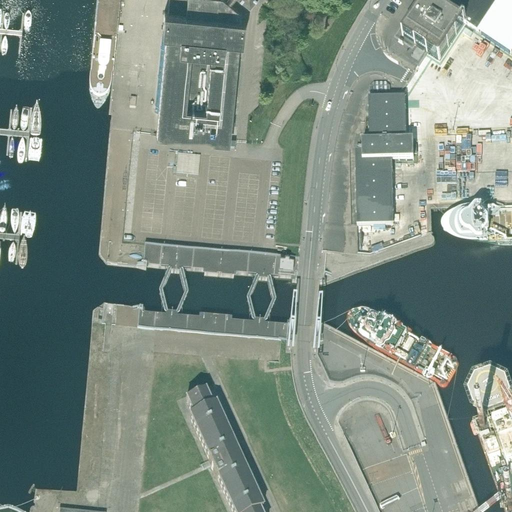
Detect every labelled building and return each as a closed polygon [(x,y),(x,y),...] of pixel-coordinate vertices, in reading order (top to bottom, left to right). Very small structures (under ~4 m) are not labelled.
[(156,135),(182,137),(229,142),(229,141),(239,41),(242,41),(242,38),(243,38),(244,26),(241,22),(241,11),(230,2),(227,0),(168,0),(168,11),(166,25),(163,25),(155,111),(158,112),(156,135)] [(440,61),(441,59),(449,48),(449,47),(457,35),(458,34),(464,26),(464,24),(465,24),(478,33),(499,0),(426,0),(426,1),(419,12),(418,13),(411,24),(410,26),(404,35),(403,36),(403,37),(404,38),(416,45),(417,46),(418,46),(416,49),(420,51),(423,54),(425,51),(426,52),(427,52),(427,53),(438,60),(440,61)] [(511,0),(499,0),(478,33),(511,55),(511,53),(511,0)] [(370,87),(370,93),(390,93),(390,87),(386,83),(374,83),(370,87)] [(405,99),(405,97),(403,98),(403,99),(369,100),(370,143),(363,143),(363,152),(356,153),(357,228),(358,228),(394,227),(393,162),(414,161),(413,142),(406,142),(406,110),(405,99)] [(176,175),(198,177),(200,158),(178,155),(176,175)] [(288,266),(289,262),(284,262),(284,266),(281,266),(280,270),(291,271),(291,266),(288,266)] [(204,393),(203,394),(187,402),(187,401),(186,402),(193,417),(189,419),(209,463),(208,463),(210,466),(216,480),(217,479),(231,511),(261,511),(263,511),(243,468),(248,465),(240,448),(235,451),(215,407),(211,409),(204,393)]
